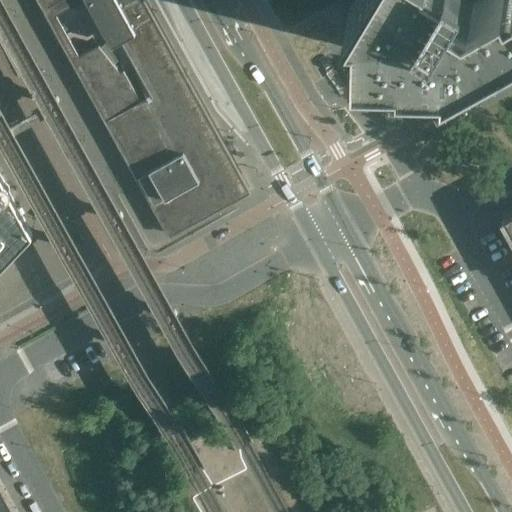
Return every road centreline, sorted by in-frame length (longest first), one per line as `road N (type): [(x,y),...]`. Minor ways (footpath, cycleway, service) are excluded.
road 1 (residential): [(0,379),(141,298),(217,296),(315,242)]
road 2 (secondary): [(502,511),(345,224)]
road 3 (secondary): [(315,242),(463,511)]
road 4 (secondary): [(179,0),(315,242)]
road 5 (secondary): [(345,224),(213,0)]
road 6 (residential): [(461,209),(459,232),(511,323)]
road 7 (residential): [(345,224),(422,191),(461,209)]
